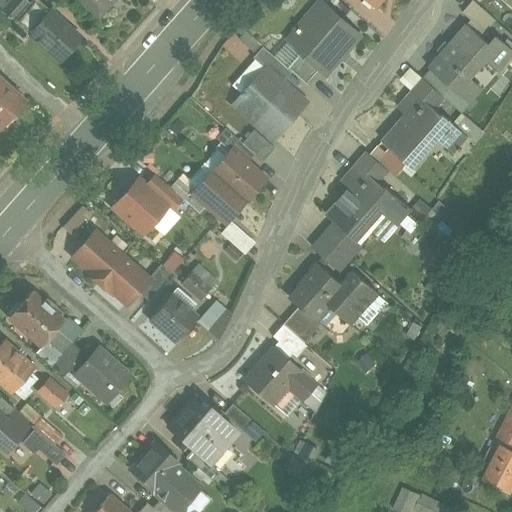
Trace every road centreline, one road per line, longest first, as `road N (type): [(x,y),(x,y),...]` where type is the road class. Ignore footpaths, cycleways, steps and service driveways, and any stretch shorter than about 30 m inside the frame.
road 1 (residential): [(170,376),(205,368),(232,340),(337,118),(428,0)]
road 2 (secondary): [(211,0),(11,228)]
road 3 (residential): [(11,228),(170,376)]
road 4 (residential): [(170,376),(54,511)]
